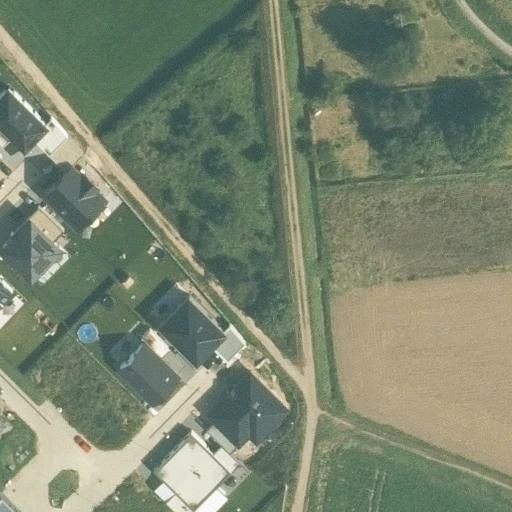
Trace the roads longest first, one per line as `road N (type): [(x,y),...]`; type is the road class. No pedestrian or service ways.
road 1 (track): [(286,0),(310,397),(511,479)]
road 2 (track): [(0,30),(310,397),(294,511)]
road 3 (residential): [(93,475),(129,453),(203,379)]
